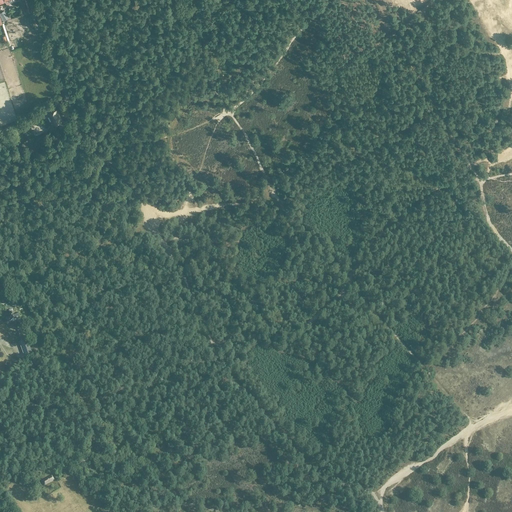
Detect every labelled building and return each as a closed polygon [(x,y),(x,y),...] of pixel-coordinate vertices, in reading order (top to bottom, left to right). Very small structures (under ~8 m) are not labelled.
[(32,11),(29,0),(22,0),(26,12),(32,11)] [(63,121),(60,116),(59,116),(56,110),(48,114),(54,125),(63,121)] [(46,116),(43,111),(32,116),(35,122),(46,116)] [(32,145),(28,139),(24,142),(30,152),(41,146),(38,142),(32,145)] [(18,313),(15,314),(15,313),(8,315),(8,317),(6,318),(7,322),(19,319),(18,313)] [(19,342),(25,356),(25,357),(32,354),(27,340),(23,328),(18,330),(19,334),(19,335),(19,336),(20,336),(22,341),(19,342)] [(54,480),(52,475),(42,481),(44,485),(54,480)]
